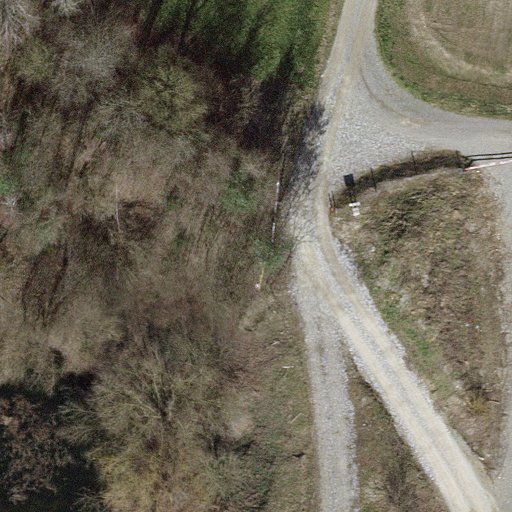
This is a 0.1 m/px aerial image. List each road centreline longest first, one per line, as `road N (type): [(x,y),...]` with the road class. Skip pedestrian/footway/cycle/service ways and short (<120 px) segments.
road 1 (track): [(372,93),(314,163),(295,224),(334,368),(341,511)]
road 2 (track): [(367,0),(372,93),(444,141),(511,144)]
